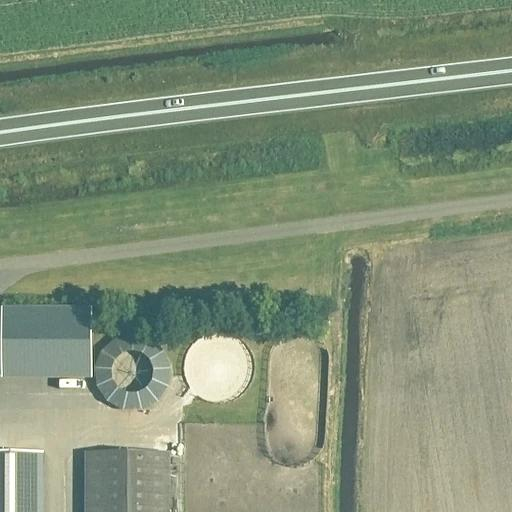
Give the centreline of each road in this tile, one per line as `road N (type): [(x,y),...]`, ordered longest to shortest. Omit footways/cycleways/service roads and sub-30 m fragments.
road 1 (unclassified): [(511,201),(0,267)]
road 2 (trunk): [(0,136),(511,72)]
